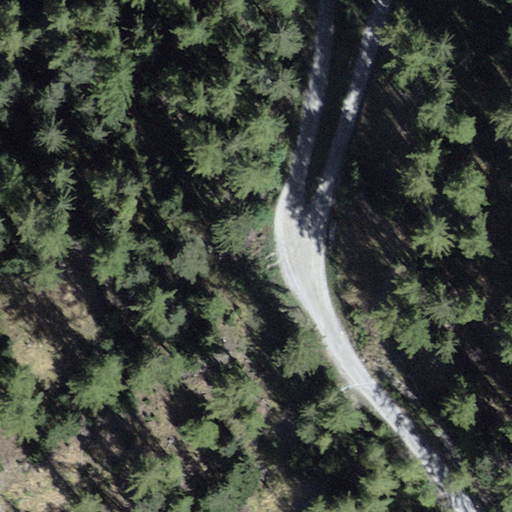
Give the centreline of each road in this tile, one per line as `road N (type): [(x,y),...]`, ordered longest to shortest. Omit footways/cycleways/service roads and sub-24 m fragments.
road 1 (track): [(307,242),(303,261),(320,328),(456,511)]
road 2 (track): [(329,0),(310,133),(285,227),(307,242)]
road 3 (track): [(307,242),(386,0)]
